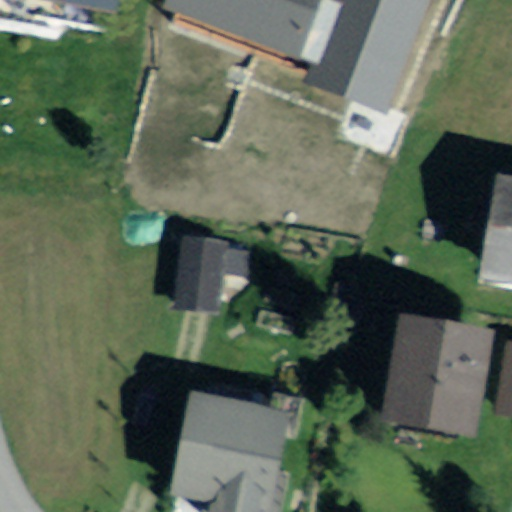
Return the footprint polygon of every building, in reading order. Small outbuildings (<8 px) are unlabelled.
[(36,0),(109,12),(111,0),(36,0)] [(312,0),(183,0),(181,7),(292,51),(312,0)] [(383,103),(423,0),(346,0),(316,77),(383,103)] [(488,265),(511,268),(511,189),(499,188),(488,265)] [(232,241),(183,234),(172,311),(221,318),(232,241)] [(494,337),(401,320),(381,424),(474,442),(494,337)] [(511,343),(505,343),(494,414),(511,416),(511,343)] [(190,393),(167,495),(246,511),(265,511),(287,415),(190,393)]
